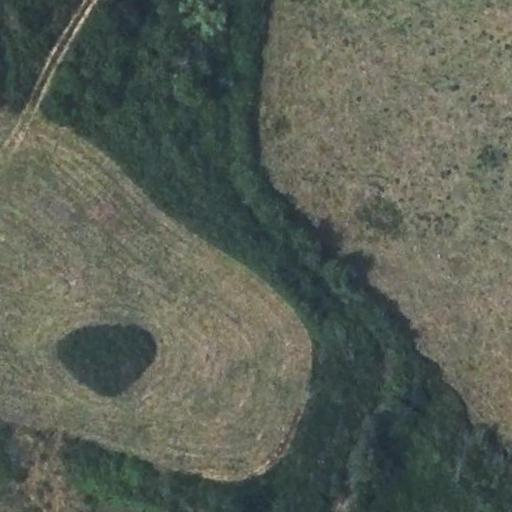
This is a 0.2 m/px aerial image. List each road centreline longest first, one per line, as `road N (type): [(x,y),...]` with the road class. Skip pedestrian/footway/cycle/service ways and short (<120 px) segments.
road 1 (track): [(239,0),(226,152),(232,194),(365,328),(382,385),(333,511)]
road 2 (track): [(0,25),(22,77),(0,145)]
